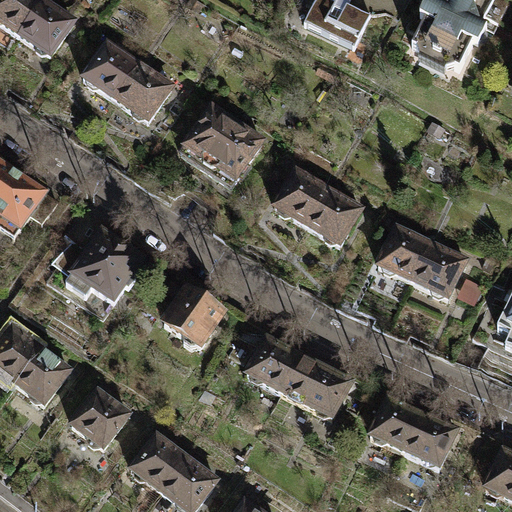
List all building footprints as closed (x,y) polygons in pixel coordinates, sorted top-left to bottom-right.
[(34,0),(0,0),(0,28),(19,40),(42,5),(34,0)] [(337,0),(333,0),(333,1),(331,0),(316,0),(316,1),(314,0),(310,0),(307,7),(312,10),(304,25),(353,49),(369,17),(347,6),(349,0),(337,0),(338,0),(337,0)] [(425,23),(411,50),(417,53),(418,61),(429,59),(445,67),(445,74),(453,71),(459,74),(471,47),(477,50),(485,32),(493,36),(507,8),(490,0),(421,0),(428,3),(419,21),(425,23)] [(50,61),(74,25),(42,5),(19,40),(50,61)] [(106,48),(82,83),(115,105),(139,70),(106,48)] [(147,127),(171,92),(139,70),(115,105),(147,127)] [(212,113),(185,152),(235,186),(262,146),(212,113)] [(443,132),(432,125),(428,133),(439,139),(443,132)] [(29,220),(44,197),(0,167),(0,232),(14,242),(29,220)] [(296,176),(275,213),(307,232),(329,195),(296,176)] [(307,232),(340,251),(362,214),(329,195),(307,232)] [(44,197),(29,220),(40,228),(56,205),(44,197)] [(397,233),(379,272),(412,287),(430,248),(397,233)] [(143,263),(102,235),(87,256),(74,246),(58,270),(71,279),(65,288),(85,301),(90,294),(111,308),(123,291),(127,295),(138,279),(134,276),(143,263)] [(412,287),(448,303),(466,264),(430,248),(412,287)] [(182,290),(170,282),(162,294),(174,302),(182,290)] [(223,316),(188,291),(164,326),(182,340),(182,346),(191,352),(196,349),(199,351),(223,316)] [(511,297),(488,348),(511,359),(511,297)] [(0,348),(0,377),(14,388),(40,353),(12,332),(0,348)] [(483,344),(465,336),(453,364),(470,372),(483,344)] [(266,343),(247,381),(281,398),(300,360),(266,343)] [(244,355),(232,349),(227,359),(239,365),(244,355)] [(68,374),(40,353),(14,388),(42,408),(68,374)] [(281,398),(331,423),(350,386),(300,360),(281,398)] [(97,395),(71,430),(103,453),(128,419),(97,395)] [(421,419),(387,404),(370,443),(404,458),(421,419)] [(421,419),(404,458),(439,473),(456,434),(421,419)] [(130,475),(161,497),(186,462),(156,440),(130,475)] [(511,458),(503,454),(485,493),(511,504),(511,458)] [(194,511),(215,484),(186,462),(161,497),(181,511),(194,511)]
